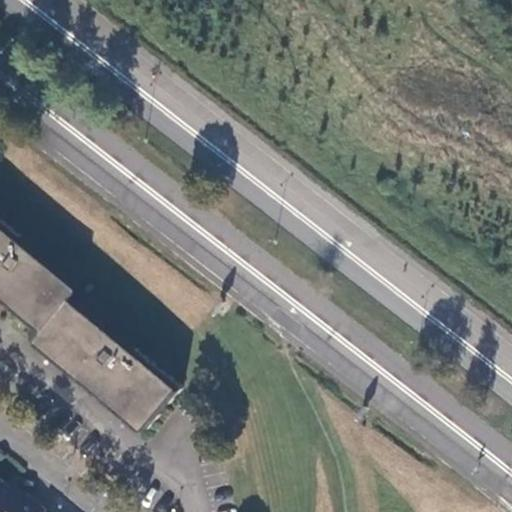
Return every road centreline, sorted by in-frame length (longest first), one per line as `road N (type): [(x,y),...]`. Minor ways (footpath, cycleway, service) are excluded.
road 1 (primary): [(0,65),(511,463)]
road 2 (residential): [(104,511),(0,424)]
